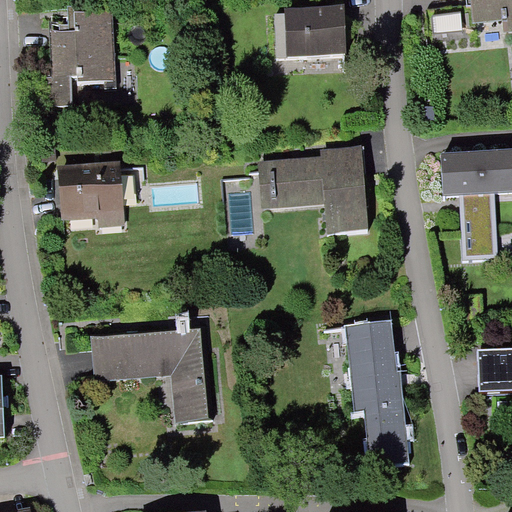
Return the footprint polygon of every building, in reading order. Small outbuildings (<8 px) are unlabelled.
[(511,0),(472,0),(476,28),(505,25),(506,39),(511,38),(511,0)] [(346,14),(278,18),(280,64),(349,61),(346,14)] [(117,86),(117,18),(78,18),(78,39),(52,39),(52,112),(74,112),(74,86),(117,86)] [(322,161),(261,165),(265,212),(329,208),(331,236),(369,234),(365,173),(369,173),(367,150),(322,153),(322,161)] [(445,204),(461,203),(463,248),(489,247),(487,203),(511,201),(511,159),(443,162),(445,204)] [(122,167),(60,173),(65,222),(98,219),(99,231),(128,229),(122,167)] [(389,325),(347,330),(356,413),(365,412),(371,469),(410,465),(401,373),(394,374),(389,325)] [(201,330),(92,339),(95,379),(173,372),(177,421),(209,419),(201,330)] [(511,358),(480,360),(482,398),(511,396),(511,358)]
